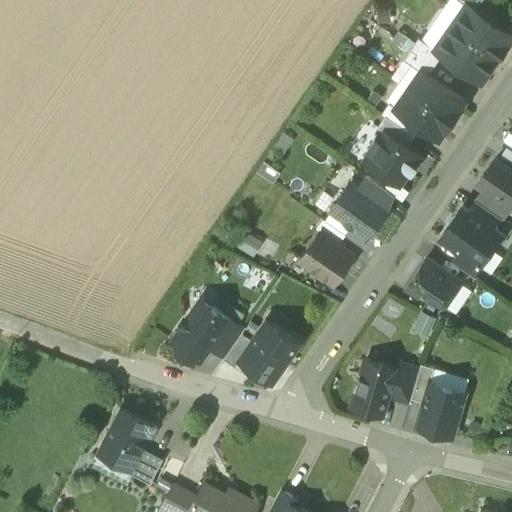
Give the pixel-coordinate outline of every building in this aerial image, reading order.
[(482,0),(458,0),(467,6),(468,4),(475,10),(482,0)] [(475,10),(468,4),(467,6),(436,50),(442,55),(480,81),(496,58),(498,60),(507,47),(505,45),(511,35),(498,26),(497,17),(490,13),(482,14),(475,10)] [(436,50),(418,38),(411,49),(434,66),(442,55),(436,50)] [(434,66),(411,49),(403,60),(421,72),(422,71),(428,75),(434,66)] [(428,75),(422,71),(421,72),(396,108),(396,109),(414,122),(438,138),(444,130),(446,131),(460,111),(458,109),(464,101),(428,75)] [(414,122),(396,109),(396,108),(389,103),(382,114),(385,116),(408,132),(414,122)] [(408,132),(385,116),(377,127),(383,131),(384,131),(408,147),(415,136),(408,132)] [(408,147),(384,131),(383,131),(378,140),(375,138),(367,149),(370,151),(364,160),(400,185),(408,173),(411,175),(417,166),(415,164),(420,156),(408,147)] [(511,170),(495,158),(479,182),(485,187),(510,204),(511,205),(511,170)] [(387,191),(366,176),(358,187),(379,202),(387,191)] [(358,187),(350,182),(331,210),(352,225),(368,236),(369,235),(388,208),(379,202),(358,187)] [(510,204),(485,187),(476,200),(502,217),(510,204)] [(476,200),(468,212),(494,229),(502,217),(476,200)] [(468,212),(462,208),(441,241),(459,252),(479,266),(500,233),(494,229),(468,212)] [(345,235),(323,220),(316,230),(319,232),(338,245),(342,240),(345,236),(345,235)] [(368,236),(352,225),(345,235),(345,236),(364,249),(372,238),(369,235),(368,236)] [(338,245),(319,232),(299,260),(334,284),(354,256),(338,245)] [(479,266),(459,252),(452,262),(476,279),(483,269),(479,266)] [(461,282),(426,258),(406,287),(444,306),(461,282)] [(229,318),(201,298),(172,340),(178,344),(178,345),(178,349),(190,357),(193,356),(194,355),(200,359),(210,346),(229,318)] [(229,318),(210,346),(225,356),(241,333),(245,329),(229,318)] [(252,341),(239,360),(240,360),(272,382),(299,343),(266,320),(252,341)] [(225,356),(223,359),(235,367),(240,360),(239,360),(252,341),(241,333),(225,356)] [(395,368),(365,360),(353,405),(382,415),(388,396),(396,369),(395,368)] [(419,368),(397,361),(395,368),(396,369),(388,396),(409,403),(410,398),(419,368)] [(434,368),(421,364),(419,368),(410,398),(424,403),(430,381),(434,368)] [(465,392),(430,381),(424,403),(417,425),(452,436),(465,392)] [(154,424),(122,408),(99,452),(129,468),(131,469),(142,448),(154,424)] [(163,459),(142,448),(131,469),(129,468),(128,472),(150,483),(163,459)] [(254,511),(259,504),(237,493),(235,498),(204,482),(197,496),(188,511),(254,511)] [(174,484),(158,511),(188,511),(197,496),(174,484)] [(282,491),(270,511),(285,511),(294,497),(282,491)] [(307,511),(297,507),(300,501),(294,497),(285,511),(307,511)]
